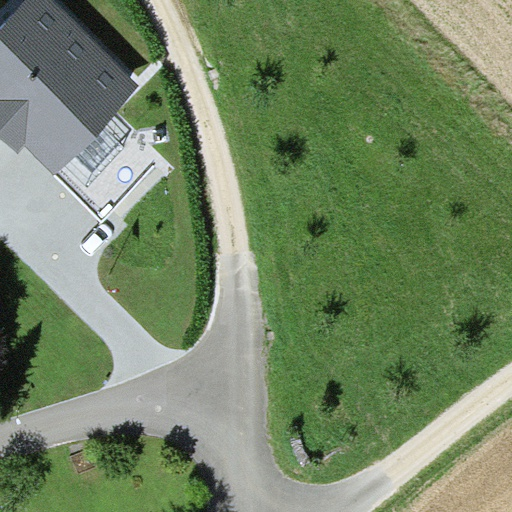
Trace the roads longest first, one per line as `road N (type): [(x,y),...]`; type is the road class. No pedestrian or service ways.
road 1 (track): [(224,392),(226,269),(208,161),(140,0)]
road 2 (residential): [(0,450),(224,392),(231,511)]
road 3 (track): [(511,383),(327,511)]
